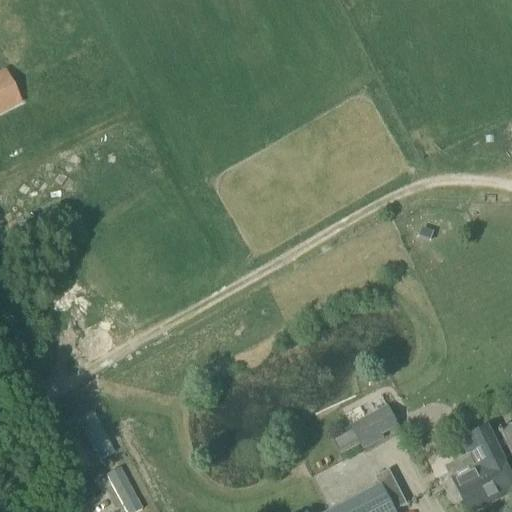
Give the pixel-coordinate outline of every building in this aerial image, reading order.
[(5,70),(0,72),(0,114),(22,104),(5,70)] [(363,452),(385,440),(384,437),(394,432),(396,435),(402,432),(389,407),(350,427),(363,452)] [(462,502),(467,511),(476,511),(511,494),(511,477),(504,461),(511,456),(511,429),(511,428),(504,431),(497,433),(498,434),(491,437),(488,430),(463,443),(470,457),(446,470),(450,477),(441,482),(453,506),(462,502)] [(121,471),(106,478),(123,511),(139,511),(142,511),(121,471)] [(378,479),(376,480),(380,487),(381,486),(394,511),(397,511),(408,507),(390,472),(378,479)] [(394,511),(381,486),(380,487),(331,511),(394,511)]
